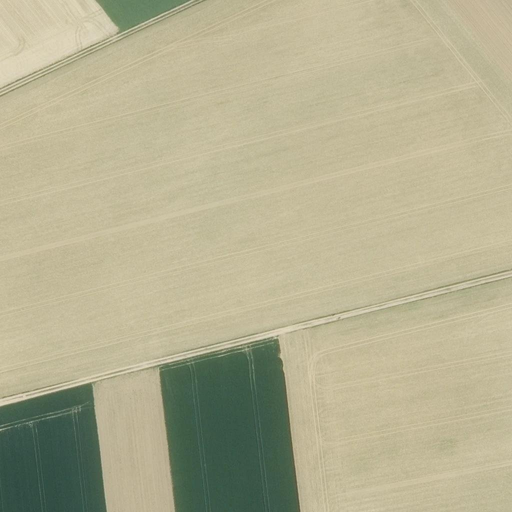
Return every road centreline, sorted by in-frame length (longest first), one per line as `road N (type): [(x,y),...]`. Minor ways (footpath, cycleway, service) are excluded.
road 1 (track): [(511,274),(0,404)]
road 2 (track): [(0,95),(203,0)]
